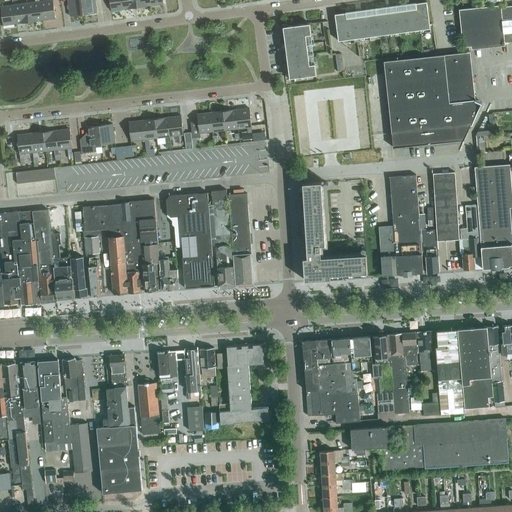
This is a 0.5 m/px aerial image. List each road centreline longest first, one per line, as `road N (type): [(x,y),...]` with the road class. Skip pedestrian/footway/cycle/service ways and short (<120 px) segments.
road 1 (residential): [(0,116),(266,86),(256,11)]
road 2 (residential): [(0,345),(289,324)]
road 3 (residential): [(287,301),(0,325)]
road 4 (residential): [(511,284),(287,301)]
road 5 (residential): [(289,324),(511,308)]
road 6 (residential): [(0,45),(189,19)]
road 7 (residential): [(301,506),(289,324)]
road 8 (residential): [(287,301),(282,175)]
